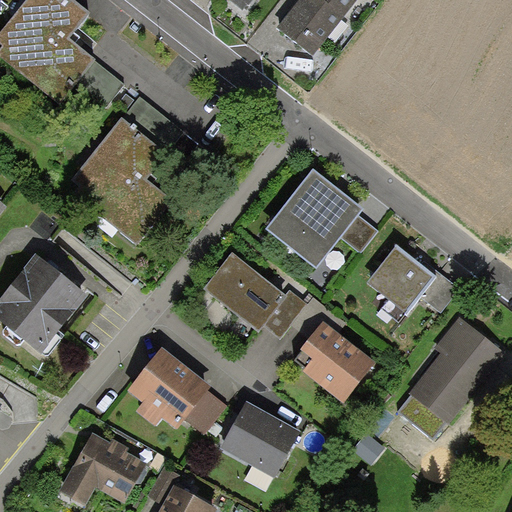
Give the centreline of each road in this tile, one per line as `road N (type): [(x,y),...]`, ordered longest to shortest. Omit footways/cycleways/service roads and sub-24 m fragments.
road 1 (residential): [(302,128),(140,303),(0,495)]
road 2 (residential): [(302,128),(511,287)]
road 3 (residential): [(148,0),(302,128)]
road 4 (unknown): [(140,303),(26,206)]
